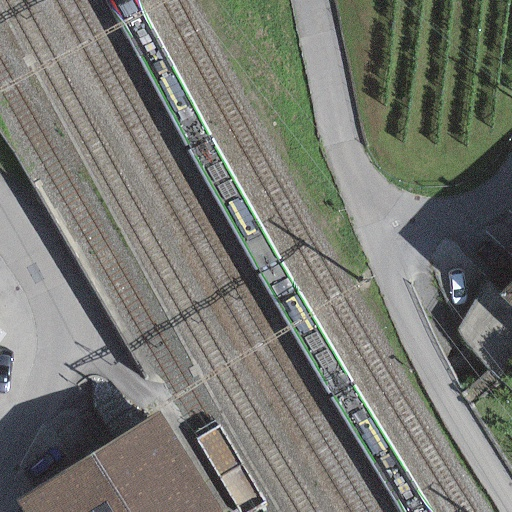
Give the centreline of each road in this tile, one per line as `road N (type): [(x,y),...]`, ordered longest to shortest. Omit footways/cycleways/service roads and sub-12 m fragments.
road 1 (unclassified): [(384,248),(441,380),(511,494)]
road 2 (unclassified): [(0,460),(40,386),(51,336),(35,281),(0,222)]
road 3 (unclassified): [(313,0),(340,130),(384,248)]
road 4 (residential): [(384,248),(448,227),(511,187)]
